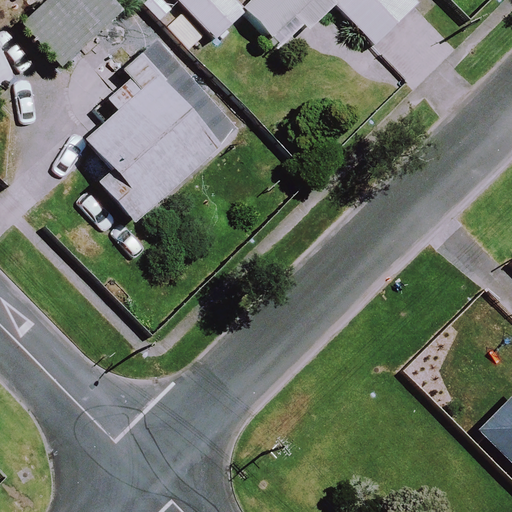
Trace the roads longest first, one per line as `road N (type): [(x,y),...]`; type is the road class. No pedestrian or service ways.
road 1 (residential): [(511,104),(142,473)]
road 2 (residential): [(0,324),(142,473)]
